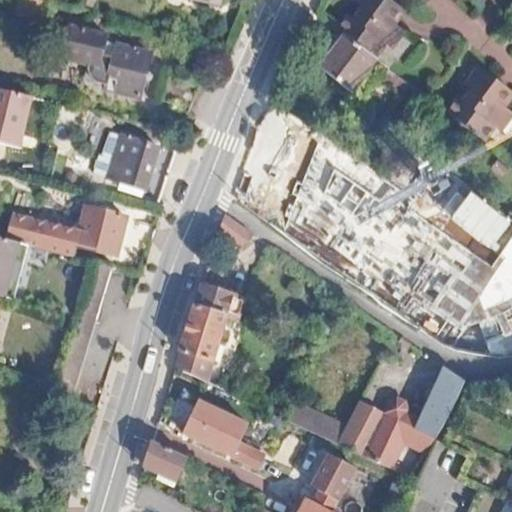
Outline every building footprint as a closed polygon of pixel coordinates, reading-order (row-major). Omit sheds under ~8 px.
[(34,0),(4,0),(2,9),(43,19),(47,3),(42,2),(34,0)] [(350,21),(345,18),(337,29),(364,50),(373,57),(383,46),(389,50),(402,32),(393,25),(402,12),(385,0),(358,0),(361,7),(350,21)] [(63,60),(84,65),(93,80),(96,81),(100,84),(105,86),(108,87),(107,90),(141,98),(152,55),(107,43),(108,37),(72,28),(63,60)] [(335,28),(309,61),(350,93),(377,60),(373,57),(364,50),(337,29),(335,28)] [(459,104),(455,100),(445,112),(479,139),(483,142),(492,129),(498,133),(511,115),(502,108),(511,95),(475,67),(465,80),(467,88),(469,91),(459,104)] [(199,87),(170,77),(163,101),(191,110),(199,87)] [(272,121),(259,141),(291,163),(271,192),(247,176),(234,195),(265,215),(277,196),(298,210),(332,162),(272,121)] [(119,136),(110,133),(102,158),(110,160),(119,136)] [(102,158),(98,157),(92,174),(105,179),(105,181),(145,192),(158,148),(119,136),(110,160),(102,158)] [(413,211),(456,236),(482,190),(440,166),(413,211)] [(126,218),(88,208),(82,228),(77,247),(115,256),(126,218)] [(77,247),(82,228),(12,212),(5,239),(30,245),(73,257),(74,257),(77,247)] [(223,215),(217,232),(240,248),(251,234),(223,215)] [(157,226),(134,220),(129,235),(151,241),(157,226)] [(0,237),(0,296),(16,301),(30,245),(5,239),(0,237)] [(73,257),(57,312),(33,393),(72,404),(95,324),(100,308),(112,268),(74,257),(73,257)] [(223,314),(192,304),(179,349),(210,359),(223,314)] [(106,310),(100,308),(95,324),(101,326),(106,310)] [(422,396),(424,401),(428,403),(414,431),(433,440),(450,413),(462,382),(443,369),(435,386),(432,384),(427,386),(422,396)] [(240,420),(190,397),(175,430),(219,451),(225,437),(231,440),(240,420)] [(290,400),(284,419),(387,466),(406,431),(356,404),(345,425),(290,400)] [(407,428),(406,431),(387,466),(413,478),(433,440),(414,431),(407,428)] [(231,440),(225,437),(219,451),(246,462),(252,449),(231,440)] [(186,457),(151,441),(144,466),(157,473),(174,481),(186,457)] [(321,491),(326,493),(319,506),(313,503),(308,501),(301,511),(332,511),(356,468),(331,455),(313,486),(321,491)] [(174,481),(157,473),(154,479),(171,486),(174,481)] [(255,489),(250,498),(261,503),(265,494),(255,489)] [(326,493),(321,491),(313,503),(319,506),(326,493)]
